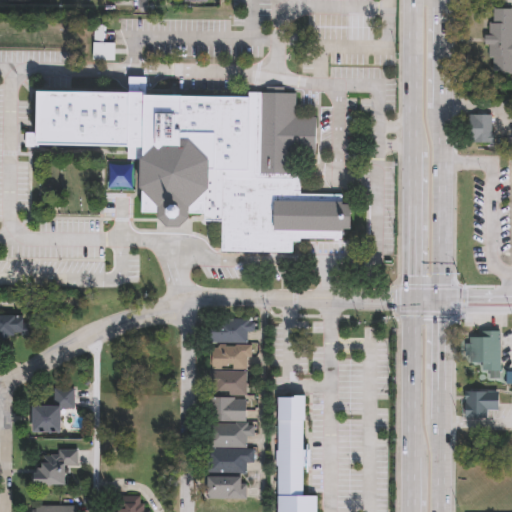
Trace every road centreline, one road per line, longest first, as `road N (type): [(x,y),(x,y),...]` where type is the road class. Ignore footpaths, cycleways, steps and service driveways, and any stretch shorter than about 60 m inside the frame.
road 1 (residential): [(442,300),(194,301),(68,344),(21,372),(13,387)]
road 2 (primary): [(442,300),(443,0)]
road 3 (primary): [(413,244),(412,511)]
road 4 (primary): [(413,0),(413,244)]
road 5 (primary): [(443,511),(442,300)]
road 6 (residential): [(193,511),(194,301)]
road 7 (residential): [(10,511),(13,387)]
